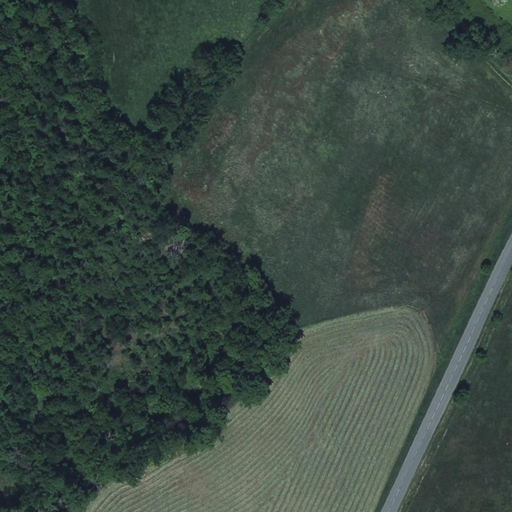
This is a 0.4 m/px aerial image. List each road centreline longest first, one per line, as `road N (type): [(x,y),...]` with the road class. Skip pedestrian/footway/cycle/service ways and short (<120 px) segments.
road 1 (unclassified): [(386,511),(511,249)]
road 2 (track): [(424,0),(511,83)]
